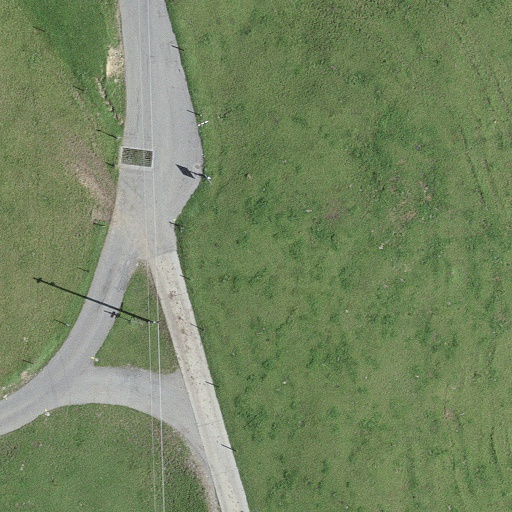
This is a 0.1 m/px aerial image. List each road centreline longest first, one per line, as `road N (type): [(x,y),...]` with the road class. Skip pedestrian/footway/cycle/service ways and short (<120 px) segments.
road 1 (unclassified): [(133,212),(162,252),(204,420)]
road 2 (unclassified): [(133,212),(134,0)]
road 3 (unclassified): [(62,381),(117,266),(133,212)]
road 4 (unclassified): [(62,381),(108,381),(204,420)]
